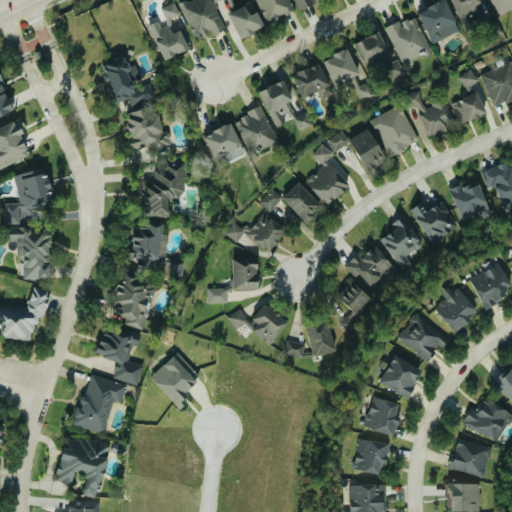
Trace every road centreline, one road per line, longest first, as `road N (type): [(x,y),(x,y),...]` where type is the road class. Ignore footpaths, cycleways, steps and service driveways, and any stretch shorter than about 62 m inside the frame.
road 1 (residential): [(88,180),(86,254),(41,389),(18,511)]
road 2 (residential): [(511,132),(385,189),(297,279)]
road 3 (residential): [(414,511),(426,414),(457,369),(511,326)]
road 4 (residential): [(216,82),(376,0)]
road 5 (residential): [(88,180),(79,108),(44,36)]
road 6 (residential): [(19,48),(88,180)]
